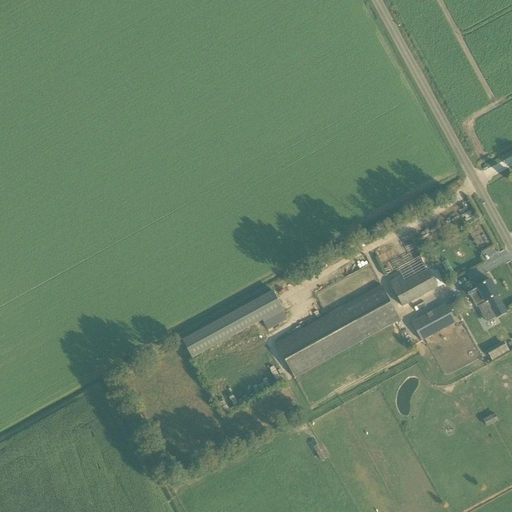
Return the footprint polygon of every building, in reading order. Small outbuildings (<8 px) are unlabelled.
[(458,259),(464,255),(461,250),(455,254),(458,259)] [(428,270),(420,275),(415,278),(412,273),(403,278),(402,275),(389,282),(403,307),(438,288),(428,270)] [(476,284),(468,289),(467,290),(471,297),(472,296),(478,307),(479,306),(486,319),(487,322),(496,317),(496,318),(506,313),(504,309),(497,296),(499,295),(491,280),(478,287),(476,284)] [(276,343),(295,378),(401,320),(382,285),(276,343)] [(183,340),(193,358),(283,309),(273,291),(183,340)] [(447,303),(412,322),(423,342),(457,323),(447,303)]
